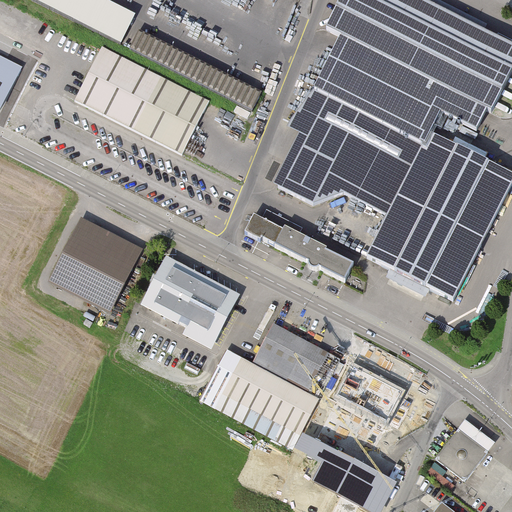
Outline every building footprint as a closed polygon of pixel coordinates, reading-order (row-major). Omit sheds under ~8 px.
[(135,16),(102,0),(33,0),(121,43),(135,16)] [(511,71),(511,45),(423,0),(347,0),(336,21),(496,103),(511,71)] [(262,95),(141,34),(132,53),(252,114),(262,95)] [(446,95),(346,44),(278,176),(377,227),(446,95)] [(100,52),(74,105),(183,158),(209,105),(100,52)] [(376,264),(456,303),(511,188),(511,177),(437,140),(376,264)] [(255,217),(245,237),(342,284),(352,265),(255,217)] [(143,250),(82,225),(54,293),(115,318),(143,250)] [(240,299),(168,260),(144,303),(216,342),(240,299)] [(419,402),(275,327),(254,366),(322,402),(398,442),(419,402)] [(175,355),(128,332),(115,357),(163,380),(175,355)] [(322,402),(254,366),(242,360),(231,381),(219,374),(203,405),(311,462),(334,418),(318,410),(322,402)] [(468,423),(434,465),(462,487),(496,446),(468,423)]
